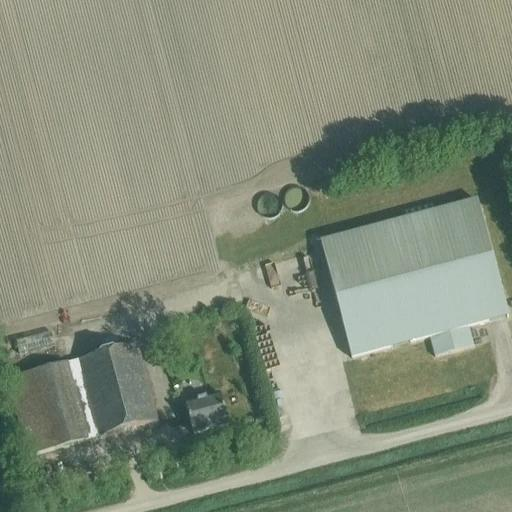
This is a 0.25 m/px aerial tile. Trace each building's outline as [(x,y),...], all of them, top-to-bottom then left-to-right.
[(301,178),(296,194),(312,200),(318,184),(301,178)] [(267,198),(282,207),(290,194),(275,185),(267,198)] [(473,348),(468,328),(507,318),(476,202),(320,243),(351,360),(429,339),(435,358),(473,348)] [(262,318),(283,313),(279,298),(258,303),(262,318)] [(72,313),(75,324),(93,320),(90,309),(72,313)] [(264,328),(272,346),(294,336),(286,318),(264,328)] [(324,380),(329,334),(316,333),(311,378),(324,380)] [(28,458),(88,442),(158,423),(137,346),(7,380),(28,458)] [(193,435),(228,426),(220,395),(184,404),(193,435)]
